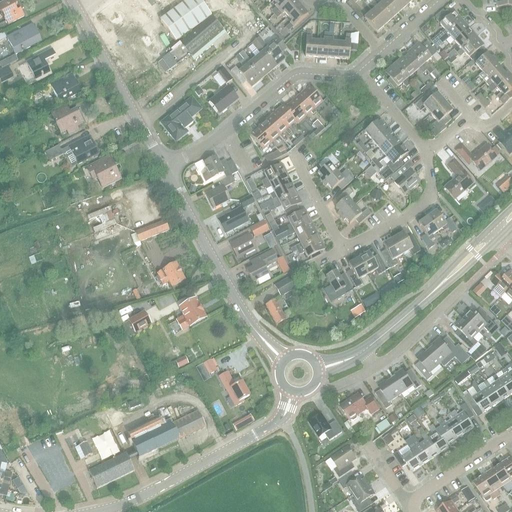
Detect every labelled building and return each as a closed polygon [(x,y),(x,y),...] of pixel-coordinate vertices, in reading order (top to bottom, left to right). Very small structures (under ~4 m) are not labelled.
[(0,0),(0,12),(1,12),(7,25),(16,21),(17,20),(24,17),(20,10),(23,8),(21,5),(28,2),(27,0),(0,0)] [(273,15),(291,0),(273,0),(273,1),(277,6),(275,8),(273,10),(270,12),(273,15)] [(284,13),(288,17),(300,7),(293,0),(291,0),(273,15),(276,19),(281,14),(281,15),(284,13)] [(388,0),(384,0),(379,5),(392,19),(399,12),(388,0)] [(402,0),(388,0),(399,12),(407,5),(402,0)] [(511,0),(495,0),(496,8),(511,7),(511,0)] [(379,5),(372,12),(384,25),(392,19),(379,5)] [(300,7),(288,17),(292,22),(289,24),(285,28),(288,32),(293,27),(293,28),(307,15),(300,7)] [(126,11),(106,22),(113,33),(123,28),(126,33),(147,23),(140,11),(130,17),(126,11)] [(430,41),(433,45),(461,20),(454,12),(450,15),(446,11),(435,20),(443,30),(430,41)] [(384,25),(372,12),(364,19),(376,32),(384,25)] [(461,20),(433,45),(437,48),(440,46),(450,37),(454,41),(468,28),(461,20)] [(31,23),(6,37),(15,54),(29,46),(40,40),(35,30),(31,23)] [(130,39),(119,45),(126,58),(144,48),(139,39),(149,33),(144,24),(126,34),(130,39)] [(453,50),(456,54),(476,37),(468,28),(454,41),(458,46),(453,50)] [(305,57),(315,58),(316,42),(311,41),(311,38),(311,32),(307,32),(306,38),(305,57)] [(315,58),(327,58),(329,33),(324,33),(323,39),(323,42),(316,42),(315,58)] [(327,58),(337,59),(339,43),(332,43),(333,40),(332,40),(333,34),(329,33),(327,58)] [(339,43),(337,59),(348,60),(349,50),(349,47),(350,43),(350,41),(350,35),(345,35),(345,41),(344,44),(339,43)] [(471,61),(472,60),(483,51),(480,48),(483,45),(476,37),(456,54),(459,57),(464,53),(468,58),(471,61)] [(259,38),(255,41),(276,66),(285,59),(280,54),(285,49),(276,38),(270,43),(272,45),(267,48),(263,44),(259,38)] [(260,54),(255,58),(268,73),(276,66),(255,41),(254,41),(251,44),(256,50),(260,54)] [(417,44),(409,51),(426,71),(429,75),(433,72),(425,63),(430,59),(430,58),(436,53),(426,42),(420,47),(417,44)] [(26,62),(34,79),(49,72),(44,61),(55,55),(51,49),(26,62)] [(238,54),(243,60),(259,80),(268,73),(255,58),(251,62),(247,57),(242,51),(238,54)] [(409,51),(401,58),(414,73),(418,69),(422,74),(426,71),(409,51)] [(443,51),(439,55),(442,58),(444,61),(447,57),(446,56),(443,51)] [(474,64),(482,72),(496,60),(493,57),(490,59),(486,54),(483,51),(472,60),(475,63),(474,64)] [(152,57),(131,69),(138,82),(160,70),(152,57)] [(401,58),(393,65),(410,84),(413,82),(409,77),(414,73),(401,58)] [(259,80),(243,60),(239,63),(243,68),(239,72),(235,67),(230,71),(241,85),(246,81),(251,87),(259,80)] [(478,76),(485,84),(501,70),(497,66),(499,64),(496,60),(482,72),(478,76)] [(410,84),(393,65),(384,73),(389,79),(387,81),(394,89),(396,87),(397,87),(402,83),(406,88),(410,84)] [(0,69),(0,80),(1,84),(13,78),(7,66),(0,69)] [(217,74),(226,85),(232,80),(223,69),(217,74)] [(492,85),(496,89),(510,76),(507,73),(505,75),(501,70),(485,84),(489,88),(492,85)] [(158,87),(146,94),(154,108),(175,95),(168,83),(172,80),(168,73),(154,81),(158,87)] [(511,78),(510,76),(496,89),(500,93),(496,97),(501,103),(503,106),(511,97),(511,94),(510,92),(511,89),(511,83),(511,82),(511,81),(511,78)] [(461,81),(466,86),(470,83),(465,77),(461,81)] [(49,85),(59,103),(80,91),(73,79),(64,84),(61,79),(49,85)] [(470,83),(466,86),(470,92),(475,88),(470,83)] [(209,102),(219,114),(237,99),(227,87),(209,102)] [(308,87),(300,95),(313,109),(322,102),(308,87)] [(194,92),(198,97),(202,93),(199,88),(194,92)] [(424,108),(430,115),(444,102),(436,94),(432,98),(428,93),(414,105),(420,112),(424,108)] [(475,97),(480,103),(484,99),(479,94),(475,97)] [(300,95),(292,102),(305,117),(310,112),(313,114),(315,112),(313,109),(300,95)] [(191,99),(161,123),(175,142),(186,133),(184,130),(192,123),(189,119),(200,110),(191,99)] [(484,99),(480,103),(484,108),(485,109),(489,105),(484,99)] [(292,102),(284,108),(284,109),(295,122),(297,124),(305,117),(292,102)] [(444,102),(430,115),(436,121),(431,125),(434,129),(430,133),(434,138),(446,128),(444,126),(451,120),(447,115),(452,111),(444,102)] [(282,106),(274,114),(287,128),(295,122),(284,109),(284,108),(282,106)] [(51,115),(60,133),(67,130),(69,135),(78,130),(75,126),(82,122),(77,113),(67,118),(63,109),(51,115)] [(274,114),(266,121),(279,136),(284,131),(288,135),(291,133),(287,129),(274,114)] [(364,132),(371,141),(386,127),(379,119),(364,132)] [(266,121),(257,128),(271,142),(279,136),(266,121)] [(312,125),(317,130),(319,133),(324,129),(317,121),(312,125)] [(371,141),(378,149),(393,136),(386,127),(371,141)] [(271,142),(257,128),(249,135),(262,150),(267,146),(271,150),(274,147),(270,143),(271,142)] [(494,135),(500,141),(498,142),(509,155),(511,152),(511,151),(511,150),(511,129),(505,136),(500,130),(494,135)] [(319,133),(317,130),(308,137),(311,140),(319,133)] [(378,149),(385,157),(400,144),(393,136),(378,149)] [(299,143),(297,140),(296,140),(294,138),(291,141),(293,143),(292,144),(295,147),(299,143)] [(67,147),(77,165),(98,154),(92,142),(83,147),(79,141),(67,147)] [(400,144),(385,157),(390,162),(386,166),(393,173),(403,165),(399,160),(408,152),(400,144)] [(456,152),(468,165),(471,162),(479,172),(495,158),(485,146),(472,158),(462,146),(456,152)] [(45,153),(49,161),(63,155),(61,151),(59,152),(56,147),(45,153)] [(281,157),(280,153),(277,151),(264,157),(267,164),(281,157)] [(319,180),(321,184),(336,172),(332,167),(338,163),(330,154),(318,164),(322,169),(317,174),(321,178),(319,180)] [(208,173),(202,175),(206,182),(223,173),(226,178),(231,176),(232,175),(237,173),(237,172),(231,161),(226,164),(220,167),(215,157),(203,164),(208,173)] [(86,167),(91,177),(95,175),(98,179),(101,178),(105,186),(120,179),(111,162),(104,166),(101,161),(103,160),(102,159),(86,167)] [(444,189),(454,200),(472,184),(463,173),(464,172),(454,160),(447,167),(456,177),(444,189)] [(399,169),(390,177),(394,182),(393,183),(404,195),(419,182),(409,170),(414,166),(409,161),(399,169)] [(263,186),(286,174),(281,164),(274,168),(272,165),(263,170),(265,173),(263,173),(266,179),(261,182),(263,186)] [(365,173),(371,179),(376,175),(370,168),(365,173)] [(336,172),(321,184),(325,188),(327,186),(331,190),(337,186),(341,191),(353,180),(345,171),(339,176),(336,172)] [(273,192),(291,183),(286,174),(263,186),(259,188),(262,192),(265,190),(271,187),(273,192)] [(231,176),(226,178),(219,182),(222,186),(205,195),(213,209),(229,200),(223,188),(234,183),(231,176)] [(511,183),(507,178),(496,188),(502,195),(511,186),(511,183)] [(251,179),(246,182),(251,192),(256,189),(251,179)] [(271,201),(273,205),(295,193),(291,183),(273,192),(276,198),(271,201)] [(336,214),(339,218),(353,206),(347,198),(352,193),(348,188),(336,198),(340,203),(335,208),(339,213),(336,214)] [(370,198),(378,201),(381,192),(373,190),(370,198)] [(296,193),(273,205),(275,209),(281,207),(285,215),(297,209),(296,206),(301,203),(296,193)] [(239,202),(243,209),(253,203),(250,196),(239,202)] [(490,197),(484,203),(489,209),(496,203),(490,197)] [(353,206),(339,218),(343,222),(345,220),(349,225),(354,220),(358,225),(370,215),(366,210),(361,214),(353,206)] [(102,225),(92,229),(94,233),(116,224),(109,207),(87,216),(88,220),(98,217),(102,225)] [(217,220),(225,234),(247,222),(240,208),(217,220)] [(284,228),(286,231),(309,220),(304,210),(287,219),(290,225),(284,228)] [(436,211),(427,217),(437,232),(441,229),(443,232),(447,229),(451,234),(456,230),(448,219),(443,222),(436,211)] [(270,214),(264,217),(266,220),(268,224),(273,222),(270,214)] [(437,232),(427,217),(418,224),(425,235),(420,238),(428,250),(434,246),(430,241),(434,238),(432,235),(437,232)] [(294,233),(297,238),(314,229),(309,220),(286,231),(289,236),(294,233)] [(135,234),(138,243),(169,231),(165,221),(134,233),(135,234)] [(263,222),(249,228),(254,238),(268,231),(267,230),(263,222)] [(279,231),(273,234),(275,238),(279,235),(281,234),(286,232),(284,228),(279,231)] [(292,253),(296,251),(319,239),(314,229),(297,238),(300,244),(290,249),(292,253)] [(402,233),(393,239),(402,255),(409,251),(412,256),(420,252),(411,236),(406,239),(402,233)] [(230,245),(237,258),(255,248),(248,235),(230,245)] [(319,239),(296,251),(299,255),(304,253),(307,258),(309,257),(311,260),(321,255),(319,252),(324,249),(319,239)] [(402,255),(393,239),(383,245),(386,250),(380,253),(390,269),(397,265),(394,259),(402,255)] [(246,270),(252,283),(255,282),(257,282),(259,285),(270,280),(267,275),(268,275),(264,268),(277,261),(271,251),(253,260),(255,266),(246,270)] [(368,253),(358,259),(367,275),(375,270),(378,276),(385,271),(376,255),(371,259),(368,253)] [(367,275),(358,259),(348,264),(351,270),(346,273),(355,289),(362,285),(359,279),(367,275)] [(158,276),(155,278),(157,282),(159,281),(161,285),(168,281),(171,287),(184,280),(175,263),(162,271),(156,274),(158,276)] [(330,287),(323,291),(330,303),(345,294),(353,290),(344,274),(338,277),(335,272),(325,278),(330,287)] [(497,286),(505,294),(511,286),(511,274),(510,273),(505,278),(500,274),(492,283),(496,287),(497,286)] [(273,286),(280,297),(291,291),(293,294),(296,292),(294,289),(297,287),(293,281),(290,283),(287,278),(273,286)] [(385,288),(389,293),(397,287),(393,282),(385,288)] [(472,292),(478,297),(485,290),(480,284),(472,292)] [(132,292),(137,301),(141,300),(136,290),(132,292)] [(184,316),(176,320),(183,331),(206,317),(195,299),(179,308),(184,316)] [(264,306),(276,326),(292,316),(289,310),(284,313),(285,315),(283,316),(274,300),(264,306)] [(361,305),(357,308),(361,315),(365,313),(361,305)] [(493,306),(489,310),(495,316),(499,312),(493,306)] [(472,311),(464,319),(478,333),(484,328),(488,333),(495,326),(486,317),(482,321),(472,311)] [(127,321),(134,334),(151,325),(144,312),(127,321)] [(506,317),(500,323),(506,328),(511,323),(506,317)] [(478,333),(464,319),(455,327),(466,338),(462,342),(471,351),(478,343),(473,339),(478,333)] [(505,328),(500,333),(505,337),(509,333),(505,328)] [(433,347),(429,351),(441,364),(440,364),(443,367),(455,358),(461,365),(464,363),(470,358),(460,347),(458,345),(455,348),(447,339),(442,343),(439,340),(432,346),(433,347)] [(495,348),(499,354),(504,350),(500,345),(495,348)] [(481,346),(470,357),(475,363),(488,353),(481,346)] [(441,364),(429,351),(425,354),(424,353),(417,359),(420,362),(415,367),(427,381),(433,376),(430,373),(440,364),(441,364)] [(485,359),(488,364),(495,360),(491,354),(485,359)] [(174,362),(178,369),(188,364),(184,357),(174,362)] [(488,364),(485,359),(479,363),(482,368),(488,364)] [(201,365),(207,376),(217,371),(211,360),(201,365)] [(477,366),(468,372),(471,376),(480,370),(477,366)] [(396,377),(391,380),(401,394),(413,387),(415,390),(421,386),(410,370),(405,374),(402,370),(395,375),(396,377)] [(501,372),(496,375),(499,380),(500,380),(510,396),(511,394),(511,379),(508,375),(505,370),(501,372)] [(233,394),(229,397),(235,407),(243,402),(242,400),(248,396),(241,383),(239,384),(237,381),(233,384),(227,372),(218,377),(226,391),(230,389),(233,394)] [(455,383),(458,386),(471,377),(471,376),(468,373),(455,383)] [(496,383),(490,386),(500,402),(510,396),(500,380),(499,380),(496,375),(492,378),(496,383)] [(401,394),(391,380),(387,383),(386,381),(378,386),(380,390),(375,394),(386,410),(392,406),(389,402),(401,394)] [(487,381),(478,387),(492,408),(500,402),(490,386),(487,381)] [(469,394),(464,397),(472,410),(477,406),(483,414),(492,408),(478,387),(474,382),(473,383),(472,388),(474,390),(477,395),(472,399),(469,394)] [(425,394),(428,399),(434,395),(431,390),(425,394)] [(371,415),(378,410),(371,399),(364,403),(359,395),(340,407),(349,421),(350,420),(352,421),(354,422),(357,420),(357,418),(356,416),(367,409),(371,415)] [(432,401),(434,404),(441,400),(439,396),(432,401)] [(455,411),(451,414),(465,434),(474,428),(469,420),(474,417),(465,404),(460,408),(463,413),(458,416),(455,411)] [(420,407),(413,412),(416,416),(423,412),(420,407)] [(158,419),(127,434),(139,459),(206,427),(198,412),(163,429),(158,419)] [(395,414),(388,419),(391,424),(399,420),(395,414)] [(450,421),(445,425),(456,440),(465,434),(451,414),(447,416),(450,421)] [(309,423),(319,438),(325,435),(329,441),(342,433),(335,422),(329,426),(321,415),(309,423)] [(249,416),(231,426),(235,432),(253,422),(249,416)] [(407,420),(410,425),(416,420),(413,416),(407,420)] [(441,427),(436,431),(447,446),(456,440),(445,425),(445,424),(442,420),(441,418),(437,421),(438,422),(441,427)] [(376,426),(381,433),(390,426),(386,420),(376,426)] [(433,436),(428,439),(438,455),(448,449),(447,446),(436,431),(434,428),(433,426),(428,428),(433,436)] [(421,428),(418,430),(420,433),(421,436),(424,441),(419,444),(429,461),(438,455),(428,439),(425,434),(423,431),(421,428)] [(383,439),(388,446),(394,442),(389,435),(383,439)] [(405,443),(411,451),(421,467),(429,461),(419,444),(414,437),(410,439),(405,443)] [(86,442),(78,446),(84,458),(92,454),(86,442)] [(334,470),(339,479),(353,470),(349,464),(356,460),(348,448),(331,459),(337,468),(334,470)] [(421,467),(411,451),(402,457),(398,452),(393,455),(402,468),(407,465),(412,473),(421,467)] [(0,489),(0,490),(2,485),(8,486),(11,474),(4,473),(0,471),(0,467),(1,464),(6,465),(7,462),(1,453),(0,452),(0,489)] [(134,472),(125,454),(88,472),(96,490),(134,472)] [(511,462),(510,459),(501,465),(511,481),(511,482),(511,462)] [(501,465),(492,471),(502,487),(511,481),(501,465)] [(492,471),(483,477),(497,498),(501,495),(497,490),(502,487),(492,471)] [(347,487),(353,496),(368,486),(362,476),(354,482),(350,477),(340,483),(344,489),(347,487)] [(497,498),(483,477),(473,483),(484,499),(486,502),(487,502),(491,500),(491,498),(493,501),(497,498)] [(356,500),(352,503),(355,507),(358,511),(360,511),(370,506),(366,501),(374,495),(368,486),(353,496),(356,500)] [(467,488),(461,492),(464,496),(470,492),(467,488)] [(6,492),(5,500),(12,501),(13,494),(6,492)] [(436,511),(435,511),(455,511),(457,511),(454,505),(460,501),(457,498),(436,511)]
